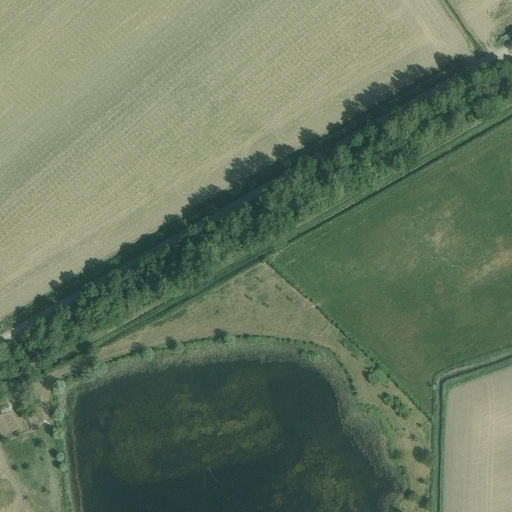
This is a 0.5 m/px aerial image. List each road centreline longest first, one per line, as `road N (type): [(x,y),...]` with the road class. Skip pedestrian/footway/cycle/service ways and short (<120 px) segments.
road 1 (unclassified): [(0,338),(511,42)]
road 2 (track): [(14,329),(35,366),(47,367),(511,101)]
